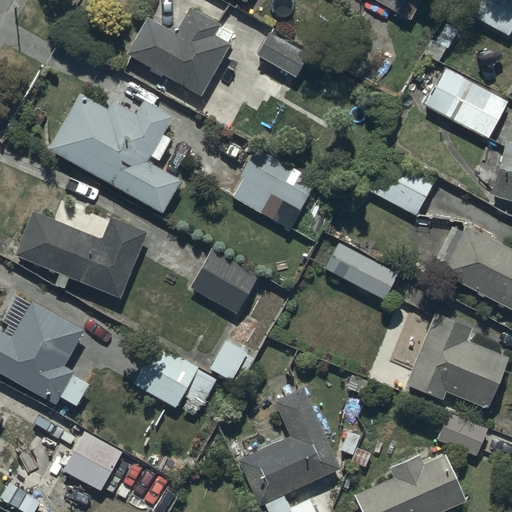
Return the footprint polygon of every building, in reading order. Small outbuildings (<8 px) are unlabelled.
[(511,0),(459,0),(457,4),(472,12),(471,13),(508,32),(511,24),(511,0)] [(217,22),(187,4),(172,30),(146,14),(126,50),(198,92),(232,32),(216,23),(217,22)] [(422,49),(437,59),(459,26),(446,18),(434,37),(431,35),(422,49)] [(310,48),(270,26),(256,52),(296,74),(310,48)] [(506,99),(442,65),(423,102),(486,136),(506,99)] [(135,110),(109,96),(104,105),(78,91),(48,145),(161,207),(179,175),(146,157),(149,152),(159,157),(171,135),(162,130),(171,113),(142,97),(135,110)] [(511,140),(504,138),(488,192),(511,198),(511,140)] [(314,176),(255,143),(238,173),(242,176),(231,196),(261,212),(272,192),(297,207),(314,176)] [(436,176),(380,146),(361,182),(416,212),(436,176)] [(57,217),(29,208),(14,253),(118,294),(146,229),(109,213),(107,220),(86,212),(88,206),(72,201),(71,205),(62,202),(57,217)] [(511,245),(465,220),(439,268),(511,307),(511,245)] [(395,270),(337,240),(324,266),(383,295),(395,270)] [(258,272),(209,245),(188,284),(236,311),(258,272)] [(81,325),(29,296),(27,300),(14,292),(0,317),(0,369),(51,397),(48,403),(69,414),(88,381),(69,371),(72,366),(62,361),(81,325)] [(470,324),(432,309),(405,381),(441,395),(444,387),(486,403),(505,353),(464,337),(470,324)] [(254,353),(223,337),(207,366),(238,383),(254,353)] [(215,376),(154,340),(131,379),(174,405),(182,392),(190,396),(184,406),(194,412),(215,376)] [(288,433),(240,455),(266,511),(327,511),(311,475),(339,462),(303,384),(272,399),(288,433)] [(486,426),(447,410),(436,436),(475,453),(486,426)] [(119,447),(82,427),(61,466),(98,486),(119,447)] [(417,451),(387,464),(392,474),(352,492),(360,511),(429,511),(463,497),(443,452),(421,461),(417,451)]
